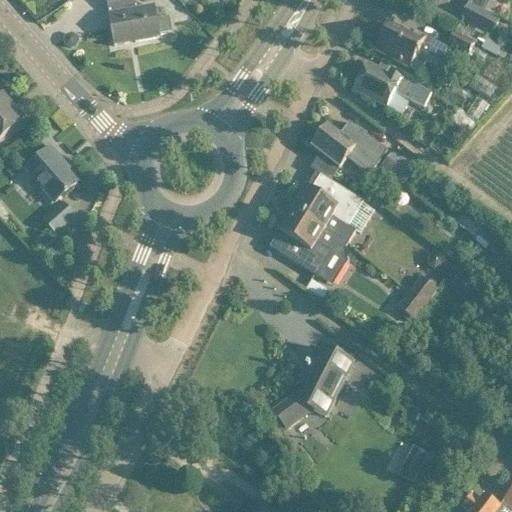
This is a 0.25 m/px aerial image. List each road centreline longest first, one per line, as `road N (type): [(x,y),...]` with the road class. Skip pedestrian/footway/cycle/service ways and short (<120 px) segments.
road 1 (residential): [(167,363),(356,0)]
road 2 (unclassified): [(0,501),(66,335),(105,342)]
road 3 (primary): [(105,342),(36,511)]
road 4 (primary): [(53,511),(82,465),(129,351)]
road 5 (unclassified): [(91,511),(167,363)]
road 6 (tertiary): [(110,130),(0,6)]
road 7 (primary): [(304,0),(271,31),(202,126)]
road 8 (primary): [(222,139),(288,41),(305,0)]
road 9 (primary): [(156,207),(105,342)]
road 10 (primary): [(129,351),(184,218)]
